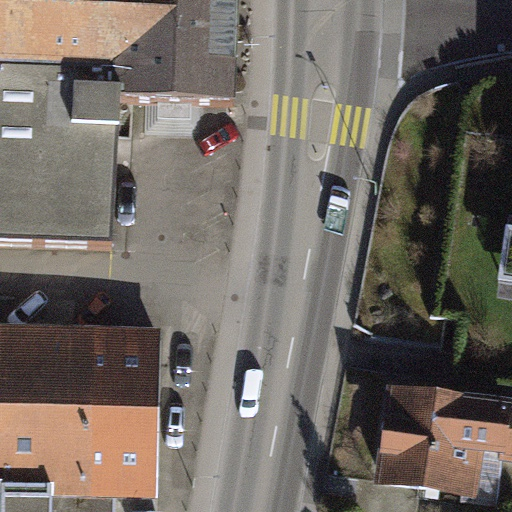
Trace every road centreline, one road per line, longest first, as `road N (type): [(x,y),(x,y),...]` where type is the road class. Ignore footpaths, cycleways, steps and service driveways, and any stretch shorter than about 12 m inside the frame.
road 1 (secondary): [(338,11),(257,511)]
road 2 (residential): [(338,11),(511,12)]
